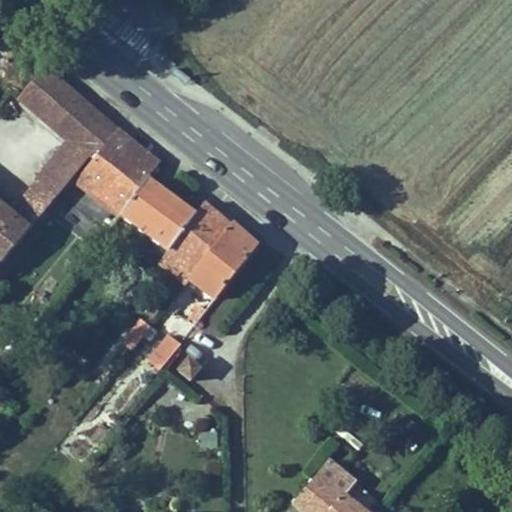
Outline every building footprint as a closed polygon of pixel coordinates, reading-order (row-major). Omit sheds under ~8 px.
[(37,118),(64,87),(47,73),(22,102),(37,118)] [(37,118),(54,133),(81,101),(64,87),(37,118)] [(69,146),(95,113),(88,107),(81,101),(54,133),(67,144),(69,146)] [(0,266),(74,181),(117,131),(95,113),(69,146),(67,144),(36,181),(38,183),(10,217),(0,209),(0,266)] [(147,181),(158,166),(142,153),(117,131),(74,181),(121,217),(147,181)] [(168,252),(195,217),(170,198),(147,181),(121,217),(168,252)] [(189,282),(231,226),(218,216),(204,204),(195,217),(168,252),(159,264),(187,285),(189,282)] [(216,301),(256,248),(245,238),(231,226),(189,282),(216,301)] [(195,328),(207,312),(200,306),(188,322),(195,328)] [(133,351),(151,329),(141,321),(128,338),(131,341),(127,346),(133,351)] [(165,365),(181,346),(169,336),(149,362),(156,367),(152,372),(157,375),(165,365)] [(190,382),(200,370),(188,361),(179,372),(190,382)] [(384,427),(405,447),(420,432),(399,411),(384,427)] [(199,431),(196,447),(214,450),(217,434),(199,431)] [(362,511),(344,497),(355,483),(329,462),(293,505),(300,511),(362,511)]
